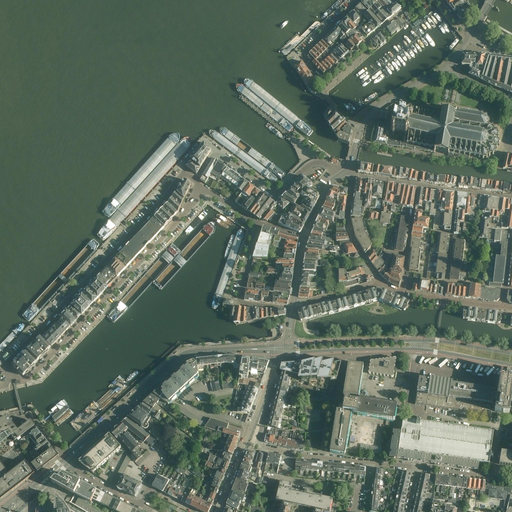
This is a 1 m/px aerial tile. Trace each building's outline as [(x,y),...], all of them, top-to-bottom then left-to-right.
[(382,25),(388,19),(392,16),(387,11),(376,0),(364,0),(361,3),(368,11),(376,19),(382,25)] [(397,3),(394,0),(376,0),(387,11),(397,3)] [(461,0),(459,0),(450,7),(454,12),(457,10),(461,7),(462,8),(463,8),(464,8),(465,8),(466,7),(465,5),(468,3),(466,0),(465,0),(463,2),(461,0)] [(361,3),(354,10),(361,17),(363,14),(365,16),(367,14),(366,13),(367,12),(366,12),(368,11),(361,3)] [(402,8),(397,3),(387,11),(392,16),(402,8)] [(457,15),(457,16),(458,18),(459,18),(460,19),(461,19),(462,20),(463,20),(464,19),(472,9),(471,8),(468,3),(465,5),(466,7),(465,8),(464,8),(463,8),(462,8),(461,7),(457,10),(458,11),(457,12),(457,13),(457,14),(457,15)] [(354,10),(347,17),(353,24),(355,22),(358,24),(361,21),(363,19),(361,17),(354,10)] [(373,32),(382,25),(376,19),(368,11),(366,12),(367,12),(366,13),(367,14),(365,16),(364,16),(370,23),(367,26),(373,32)] [(347,17),(342,22),(350,31),(352,32),(354,34),(356,32),(354,30),(356,28),(358,29),(360,27),(359,25),(359,26),(358,24),(355,22),(353,24),(347,17)] [(395,21),(385,29),(391,36),(396,32),(397,33),(399,30),(399,29),(399,28),(400,26),(401,27),(403,26),(397,19),(395,21)] [(342,22),(337,26),(343,32),(346,35),(350,31),(342,22)] [(337,26),(331,33),(330,34),(335,40),(339,37),(341,39),(346,35),(343,32),(337,26)] [(372,33),(366,26),(361,30),(367,37),(372,33)] [(356,32),(354,34),(361,42),(362,41),(364,40),(361,36),(363,34),(360,31),(358,30),(356,32)] [(354,34),(352,32),(350,31),(346,35),(356,46),(361,42),(354,34)] [(380,33),(377,36),(381,40),(384,44),(387,41),(380,33)] [(323,40),(330,47),(331,48),(334,45),(333,43),(334,42),(333,42),(335,40),(330,34),(323,40)] [(340,40),(351,51),(356,46),(346,35),(341,39),(340,40)] [(377,36),(374,39),(381,46),(384,44),(381,40),(377,36)] [(380,46),(381,46),(374,39),(371,42),(370,43),(373,46),(374,45),(376,48),(379,45),(380,46)] [(323,40),(320,43),(329,52),(330,53),(330,52),(331,51),(329,49),(329,50),(328,49),(330,47),(323,40)] [(318,45),(317,46),(326,55),(327,55),(324,52),(326,51),(326,52),(328,54),(329,52),(320,43),(319,44),(318,45)] [(341,59),(348,53),(341,45),(337,49),(334,45),(331,48),(334,51),(335,52),(341,59)] [(315,49),(321,55),(323,53),(324,54),(323,55),(324,56),(323,57),(324,58),(324,57),(326,55),(317,46),(317,47),(316,47),(315,48),(315,49)] [(315,49),(312,51),(321,60),(323,58),(321,56),(320,57),(321,55),(315,49)] [(312,51),(309,54),(315,60),(315,61),(317,59),(319,62),(321,60),(312,51)] [(329,52),(328,54),(330,56),(331,55),(331,56),(329,57),(335,64),(338,61),(332,55),(331,54),(330,53),(329,52)] [(335,52),(332,55),(338,61),(341,59),(335,52)] [(479,55),(470,55),(463,55),(463,56),(463,58),(462,58),(462,59),(462,60),(462,61),(462,62),(462,63),(462,64),(461,65),(462,65),(462,66),(464,66),(465,66),(465,67),(465,68),(467,68),(468,67),(468,66),(470,66),(470,70),(469,75),(471,76),(473,70),(475,70),(475,68),(473,68),(473,65),(476,65),(479,56),(479,55)] [(479,56),(476,65),(475,68),(475,70),(473,70),(471,76),(479,79),(486,56),(479,56)] [(479,79),(492,86),(495,72),(499,57),(486,56),(479,79)] [(326,60),(332,67),(335,64),(329,57),(326,60)] [(507,92),(511,61),(511,58),(506,58),(499,57),(495,72),(492,86),(507,92)] [(323,58),(321,60),(329,69),(332,67),(326,60),(324,61),(323,59),(323,58)] [(315,60),(312,63),(319,71),(319,70),(320,70),(320,71),(321,71),(323,74),(324,73),(326,72),(320,65),(318,63),(315,61),(315,60)] [(321,60),(319,62),(321,64),(320,65),(326,72),(329,69),(321,60)] [(301,63),(294,68),(299,75),(307,69),(302,63),(302,62),(301,63)] [(307,69),(299,75),(303,82),(311,76),(307,69)] [(316,83),(311,76),(303,82),(307,88),(312,84),(313,85),(316,83)] [(315,94),(317,95),(318,94),(317,93),(317,92),(313,85),(312,84),(307,88),(311,93),(315,95),(315,94)] [(499,145),(499,143),(499,142),(500,142),(500,141),(499,141),(497,139),(498,139),(499,139),(499,138),(498,138),(497,138),(498,135),(499,135),(499,134),(498,134),(497,132),(498,131),(497,130),(496,131),(494,130),(495,129),(494,128),(493,129),(492,126),(493,126),(492,125),(492,126),(490,126),(489,125),(489,126),(487,125),(487,122),(489,122),(489,121),(487,121),(486,118),(487,117),(487,116),(485,118),(482,117),(483,114),(482,114),(481,116),(477,115),(477,114),(476,113),(476,115),(472,114),(473,113),(471,113),(471,114),(467,113),(467,112),(466,112),(466,113),(462,113),(462,111),(461,111),(461,113),(458,112),(458,110),(457,110),(457,109),(451,108),(448,108),(448,107),(447,108),(443,107),(443,106),(442,106),(441,109),(428,107),(400,101),(399,107),(413,110),(412,111),(413,111),(412,113),(412,114),(411,117),(412,117),(409,132),(410,133),(410,135),(408,134),(408,136),(406,136),(407,134),(400,132),(399,137),(404,137),(403,142),(403,143),(406,144),(407,144),(408,145),(408,144),(413,145),(413,146),(414,145),(419,146),(418,147),(419,147),(419,146),(424,147),(424,148),(425,148),(425,147),(430,148),(430,149),(431,149),(435,149),(435,150),(435,151),(434,152),(434,153),(435,152),(447,154),(448,155),(453,156),(454,153),(459,154),(464,155),(469,155),(469,156),(470,156),(474,156),(474,157),(475,157),(479,157),(479,158),(480,159),(480,157),(483,158),(482,160),(483,160),(483,159),(486,158),(487,159),(487,158),(488,155),(489,156),(489,157),(490,156),(489,155),(490,154),(492,154),(493,155),(494,155),(493,154),(495,152),(496,153),(496,152),(495,151),(495,149),(496,149),(497,149),(497,148),(496,148),(496,147),(498,146),(499,146),(499,145)] [(329,108),(324,115),(328,122),(335,114),(330,109),(329,109),(329,108)] [(382,112),(381,111),(380,114),(380,117),(379,117),(379,118),(379,119),(380,119),(386,120),(388,113),(387,113),(389,108),(382,112)] [(339,118),(335,114),(328,122),(330,127),(339,118)] [(411,117),(411,118),(410,118),(410,117),(409,117),(408,119),(397,117),(398,115),(396,114),(396,117),(394,116),(393,118),(395,118),(393,129),(391,129),(391,131),(393,131),(392,133),(394,134),(395,131),(400,132),(407,134),(406,136),(408,136),(408,134),(410,135),(410,133),(409,132),(412,117),(411,117)] [(330,127),(333,132),(344,122),(339,118),(330,127)] [(339,133),(341,131),(347,126),(344,122),(333,132),(336,136),(339,133)] [(388,139),(386,139),(382,138),(384,124),(379,123),(378,122),(378,123),(378,124),(374,143),(386,145),(388,140),(388,139)] [(351,138),(353,130),(347,126),(341,131),(344,132),(343,135),(351,138)] [(343,135),(339,133),(336,136),(338,140),(350,144),(351,138),(343,135)] [(211,151),(204,144),(190,159),(190,160),(196,165),(198,166),(200,164),(202,165),(203,164),(211,151)] [(495,168),(496,169),(496,168),(498,169),(503,169),(507,169),(510,155),(507,154),(506,154),(506,155),(505,162),(504,164),(503,164),(496,162),(495,168)] [(200,180),(205,184),(209,177),(211,173),(212,173),(218,162),(215,159),(213,160),(200,180)] [(190,160),(185,165),(187,166),(186,166),(196,174),(199,170),(202,165),(200,164),(198,166),(196,165),(190,160)] [(211,173),(209,177),(214,180),(210,187),(214,190),(218,183),(220,179),(219,178),(220,178),(224,172),(223,171),(226,167),(223,165),(223,166),(218,162),(212,173),(211,173)] [(374,174),(380,175),(382,168),(375,166),(375,167),(374,174)] [(227,168),(224,172),(220,178),(219,178),(220,179),(218,183),(224,187),(229,187),(230,185),(236,190),(237,189),(243,181),(239,177),(236,174),(236,175),(234,174),(235,173),(232,171),(231,172),(227,168)] [(380,175),(391,177),(393,169),(382,168),(380,175)] [(425,183),(434,184),(435,177),(435,175),(426,174),(425,183)] [(311,184),(309,182),(308,181),(307,180),(304,178),(304,177),(301,180),(295,185),(302,191),(309,188),(310,188),(311,186),(312,186),(311,186),(312,184),(311,184)] [(239,191),(236,195),(239,198),(248,186),(250,185),(243,180),(243,181),(237,189),(239,191)] [(366,181),(358,180),(357,180),(354,193),(360,194),(360,195),(363,195),(366,181)] [(191,184),(185,181),(184,181),(177,191),(185,198),(191,185),(191,184)] [(364,209),(365,207),(370,208),(370,206),(374,182),(369,181),(366,196),(366,198),(364,198),(364,201),(363,201),(362,201),(361,208),(364,209)] [(384,184),(374,182),(370,206),(370,208),(375,209),(377,199),(381,200),(384,184)] [(386,184),(383,203),(381,213),(386,214),(387,204),(387,203),(391,185),(386,184)] [(242,207),(250,196),(251,195),(256,189),(250,185),(248,186),(239,198),(235,203),(242,207)] [(395,185),(391,185),(387,203),(387,204),(392,205),(395,185)] [(401,186),(395,185),(392,205),(392,207),(391,207),(391,211),(395,211),(395,207),(394,207),(395,205),(398,206),(401,186)] [(410,188),(406,187),(403,206),(402,206),(402,209),(403,209),(404,207),(407,207),(410,188)] [(297,201),(301,196),(298,194),(297,193),(292,188),(286,194),(293,199),(297,201)] [(416,189),(410,188),(407,207),(413,208),(416,189)] [(262,193),(258,190),(256,189),(251,195),(254,197),(253,199),(256,201),(262,193)] [(301,196),(305,198),(316,205),(319,197),(319,194),(309,189),(305,190),(304,193),(303,192),(298,194),(301,196)] [(424,190),(418,189),(417,198),(416,207),(418,208),(417,211),(421,212),(424,190)] [(178,213),(184,198),(185,198),(177,191),(167,203),(178,213)] [(430,213),(430,215),(435,216),(439,192),(433,191),(432,202),(430,213)] [(327,199),(332,201),(337,202),(339,194),(330,192),(330,194),(328,198),(327,199)] [(435,216),(433,229),(434,229),(438,230),(439,230),(439,227),(441,210),(443,193),(439,192),(435,216)] [(274,202),(262,193),(256,201),(248,211),(252,214),(251,215),(253,216),(254,216),(260,220),(261,220),(262,219),(261,218),(269,208),(274,202)] [(362,219),(364,209),(361,208),(362,201),(363,201),(363,195),(360,195),(360,194),(354,193),(353,202),(351,217),(355,218),(362,219)] [(454,194),(443,193),(441,210),(439,227),(445,227),(444,231),(445,231),(445,230),(450,231),(451,228),(451,226),(452,216),(452,214),(454,198),(454,196),(454,194)] [(294,205),(297,201),(293,199),(286,194),(282,198),(290,203),(294,205)] [(345,208),(347,196),(339,194),(337,202),(338,202),(337,206),(345,208)] [(467,195),(458,195),(457,206),(465,206),(467,195)] [(250,196),(242,207),(245,210),(247,211),(248,212),(248,211),(256,201),(253,199),(250,196)] [(474,216),(475,211),(475,209),(478,209),(483,210),(485,198),(480,198),(478,197),(476,197),(472,196),(469,215),(469,216),(469,221),(474,221),(474,216)] [(282,198),(277,204),(276,204),(277,205),(283,210),(290,203),(282,198)] [(305,198),(301,203),(302,204),(312,210),(316,205),(305,198)] [(483,210),(482,215),(490,216),(493,199),(485,198),(483,210)] [(489,228),(492,229),(496,229),(497,229),(502,230),(502,229),(502,224),(505,210),(506,201),(493,199),(490,216),(489,228)] [(511,202),(506,201),(505,210),(502,224),(502,229),(507,229),(509,219),(511,202)] [(173,217),(178,213),(167,203),(163,208),(173,217)] [(323,209),(323,210),(329,211),(335,213),(336,212),(336,211),(337,206),(331,204),(326,203),(325,205),(324,206),(323,209)] [(310,214),(312,210),(302,204),(300,208),(310,214)] [(309,216),(310,214),(300,208),(295,205),(291,214),(305,223),(306,221),(309,217),(309,216)] [(173,217),(163,208),(158,213),(159,213),(169,222),(173,217)] [(454,234),(458,235),(460,235),(460,236),(461,236),(462,233),(461,232),(461,229),(459,229),(459,223),(463,224),(464,215),(464,214),(465,210),(461,210),(461,209),(456,209),(456,215),(454,234)] [(268,220),(273,213),(271,212),(272,211),(270,210),(262,220),(264,221),(267,222),(268,220)] [(320,216),(319,218),(329,221),(333,222),(334,218),(335,213),(329,211),(323,210),(322,211),(320,216)] [(344,221),(345,213),(336,211),(336,212),(335,213),(334,218),(339,220),(344,221)] [(423,228),(428,229),(429,224),(429,219),(422,218),(422,212),(421,212),(417,211),(415,211),(413,227),(423,228)] [(285,212),(282,217),(286,219),(302,229),(303,227),(305,223),(291,214),(290,215),(289,214),(285,212)] [(164,227),(169,222),(159,213),(154,217),(164,227)] [(268,220),(278,225),(281,217),(273,213),(268,220)] [(369,213),(368,221),(373,221),(374,219),(378,220),(379,214),(369,213)] [(381,228),(381,227),(382,224),(389,225),(390,215),(387,214),(386,214),(381,213),(379,227),(381,228)] [(401,214),(400,221),(409,223),(410,218),(407,217),(408,215),(405,215),(401,214)] [(480,232),(480,238),(480,239),(483,239),(487,240),(487,242),(488,230),(488,228),(489,228),(490,216),(482,215),(481,223),(481,229),(480,232)] [(164,227),(154,217),(154,218),(149,223),(144,228),(143,229),(139,234),(138,234),(133,239),(133,240),(128,244),(128,245),(138,255),(139,254),(143,249),(144,249),(148,244),(149,244),(149,243),(154,238),(159,232),(159,233),(160,232),(159,232),(164,227),(165,227),(164,227)] [(300,232),(302,229),(286,219),(286,220),(281,217),(278,225),(299,233),(300,232)] [(362,220),(362,219),(355,218),(351,217),(355,237),(365,233),(362,220)] [(319,218),(318,219),(316,223),(328,226),(329,221),(319,218)] [(314,228),(327,231),(328,226),(316,223),(314,228)] [(264,227),(263,228),(261,233),(269,235),(271,229),(264,227)] [(271,229),(269,235),(278,238),(279,232),(271,229)] [(487,242),(500,243),(501,232),(488,230),(487,242)] [(397,231),(394,251),(403,253),(404,248),(405,248),(407,237),(406,237),(406,232),(399,231),(397,231)] [(279,232),(278,238),(281,238),(279,243),(285,245),(286,242),(297,245),(297,242),(298,241),(298,239),(298,238),(294,236),(279,232)] [(257,246),(269,247),(278,249),(279,243),(281,238),(278,238),(269,235),(261,233),(257,246)] [(355,237),(365,254),(372,244),(365,233),(355,237)] [(448,239),(449,235),(439,233),(437,254),(446,255),(447,250),(448,251),(449,239),(448,239)] [(420,250),(421,239),(412,236),(411,239),(410,249),(411,249),(411,254),(409,253),(408,265),(410,265),(409,271),(415,272),(415,270),(418,271),(420,250)] [(310,238),(309,242),(308,244),(317,245),(328,247),(334,248),(334,246),(332,242),(330,242),(330,243),(325,241),(317,240),(310,238)] [(463,262),(465,242),(456,240),(455,245),(454,245),(452,256),(454,256),(453,261),(461,262),(463,262)] [(279,243),(278,249),(285,249),(296,251),(296,249),(297,245),(286,242),(285,245),(279,243)] [(308,244),(306,249),(315,250),(325,251),(336,253),(336,251),(335,251),(334,248),(328,247),(317,245),(308,244)] [(126,268),(128,265),(138,255),(128,245),(126,247),(115,259),(126,268)] [(338,256),(343,255),(348,255),(349,260),(355,260),(355,258),(359,257),(353,247),(352,245),(341,246),(340,246),(334,246),(334,248),(335,251),(336,251),(336,253),(338,253),(338,256)] [(268,258),(269,247),(257,246),(253,259),(268,260),(268,258)] [(269,260),(273,260),(281,260),(294,261),(296,251),(285,249),(284,258),(268,258),(268,260),(269,260)] [(394,254),(394,257),(391,271),(390,270),(387,274),(383,278),(387,283),(393,285),(399,288),(399,287),(400,283),(400,282),(401,282),(401,281),(402,274),(403,268),(405,256),(394,254)] [(304,262),(304,266),(317,267),(328,267),(329,267),(329,265),(330,265),(331,262),(329,262),(319,261),(319,256),(305,255),(305,260),(304,262)] [(372,265),(374,267),(375,268),(382,260),(379,256),(377,258),(372,265)] [(107,267),(106,268),(117,277),(126,268),(115,259),(107,267)] [(375,268),(377,271),(383,265),(384,263),(382,260),(375,268)] [(266,273),(268,274),(277,275),(279,275),(279,270),(281,270),(280,275),(292,277),(293,274),(293,272),(293,269),(280,269),(276,268),(272,268),(270,268),(271,264),(266,264),(266,267),(268,267),(268,268),(267,268),(266,268),(266,273)] [(377,271),(380,274),(386,268),(383,265),(377,271)] [(114,281),(117,277),(106,268),(103,271),(114,281)] [(380,274),(382,277),(388,272),(386,268),(380,274)] [(339,271),(339,277),(339,283),(339,284),(341,285),(343,285),(344,289),(359,285),(358,281),(365,279),(367,283),(370,282),(370,281),(370,280),(373,278),(367,269),(359,271),(356,272),(357,273),(347,276),(346,274),(345,274),(345,272),(344,272),(344,271),(343,271),(341,271),(339,271)] [(111,284),(114,281),(103,271),(100,274),(111,284)] [(100,274),(97,277),(97,278),(108,287),(111,284),(100,274)] [(280,275),(279,275),(277,275),(277,276),(276,282),(291,284),(292,283),(292,277),(280,275)] [(103,292),(108,287),(97,278),(92,283),(103,292)] [(291,284),(276,282),(272,281),(267,280),(267,283),(272,284),(274,284),(274,283),(275,283),(274,287),(290,290),(291,284)] [(428,293),(429,285),(430,281),(420,280),(420,285),(418,291),(428,293)] [(92,283),(87,288),(98,298),(103,292),(92,283)] [(445,296),(452,297),(454,287),(454,284),(447,284),(445,296)] [(481,286),(474,285),(470,285),(468,299),(479,300),(480,300),(481,288),(481,286)] [(92,304),(94,302),(98,298),(87,288),(81,294),(92,304)] [(354,308),(364,305),(364,304),(373,301),(373,302),(378,301),(378,300),(376,294),(377,293),(376,289),(375,289),(375,288),(361,292),(352,295),(353,296),(356,295),(356,296),(326,305),(329,314),(329,315),(334,313),(333,311),(338,310),(339,312),(349,309),(348,307),(353,305),(354,308)] [(501,290),(500,290),(481,288),(480,300),(497,302),(497,300),(500,300),(501,290)] [(405,310),(408,305),(408,303),(408,302),(405,301),(405,300),(406,300),(407,300),(407,299),(383,289),(382,289),(380,293),(381,294),(379,300),(379,301),(383,303),(383,302),(393,306),(393,307),(399,310),(400,309),(404,311),(405,310)] [(81,294),(80,296),(76,299),(87,309),(92,304),(81,294)] [(76,299),(72,304),(71,305),(82,315),(87,309),(76,299)] [(231,306),(232,303),(232,301),(224,299),(224,300),(223,305),(222,305),(223,305),(223,308),(231,309),(231,306)] [(301,321),(304,321),(329,314),(326,305),(326,303),(332,302),(332,300),(328,301),(323,303),(300,309),(301,310),(301,311),(298,312),(298,313),(299,318),(299,319),(300,321),(301,321)] [(71,305),(66,310),(76,320),(82,315),(71,305)] [(243,308),(241,308),(236,307),(234,319),(234,323),(240,323),(241,323),(243,308)] [(487,323),(495,324),(495,323),(499,323),(500,323),(501,315),(500,314),(498,313),(497,313),(497,312),(498,312),(499,312),(499,311),(481,309),(467,307),(467,308),(466,308),(467,308),(467,309),(468,309),(468,310),(465,309),(464,310),(463,318),(463,319),(466,319),(466,320),(467,321),(475,322),(475,320),(488,322),(487,323)] [(66,310),(60,317),(70,327),(76,320),(66,310)] [(66,332),(70,327),(60,317),(55,322),(66,332)] [(55,322),(53,324),(50,327),(61,337),(66,332),(55,322)] [(50,327),(41,337),(51,347),(61,337),(50,327)] [(24,375),(51,347),(41,337),(13,366),(22,375),(24,375)] [(229,357),(219,358),(209,359),(210,365),(211,369),(215,368),(215,369),(215,367),(217,367),(217,366),(220,366),(220,368),(221,368),(225,367),(225,364),(229,364),(229,357)] [(242,358),(238,358),(230,357),(229,357),(229,364),(232,365),(232,368),(240,369),(242,358)] [(243,358),(239,376),(245,377),(245,376),(248,376),(248,373),(257,374),(259,360),(243,358)] [(369,367),(368,373),(368,374),(369,374),(373,375),(380,376),(392,378),(393,377),(394,373),(394,372),(395,367),(396,359),(395,359),(395,358),(394,359),(394,358),(391,359),(386,359),(380,360),(372,361),(371,361),(370,362),(369,367)] [(166,403),(168,405),(199,376),(197,375),(198,374),(198,370),(197,360),(194,361),(192,361),(190,362),(188,363),(187,363),(186,364),(160,388),(153,394),(166,403)] [(259,360),(257,374),(261,374),(264,375),(264,374),(266,370),(269,362),(259,360)] [(289,384),(290,384),(291,384),(300,387),(332,395),(336,379),(337,379),(341,363),(337,364),(336,365),(333,366),(334,362),(329,363),(329,364),(322,364),(323,361),(318,361),(318,363),(314,363),(315,361),(310,362),(310,363),(303,363),(303,362),(295,364),(282,364),(280,371),(282,372),(292,374),(290,379),(289,384)] [(330,452),(330,453),(344,455),(345,455),(345,453),(349,427),(351,413),(352,413),(357,414),(357,416),(393,422),(393,421),(394,421),(395,416),(397,407),(396,406),(364,401),(365,400),(360,399),(360,398),(360,397),(359,396),(358,396),(359,389),(360,385),(361,378),(363,368),(363,366),(356,365),(349,364),(348,365),(346,381),(343,396),(343,397),(344,397),(343,401),(344,402),(343,406),(339,406),(338,410),(336,410),(336,411),(336,414),(330,452)] [(415,405),(432,408),(448,410),(448,411),(450,411),(450,410),(490,417),(491,410),(495,410),(494,412),(502,414),(509,414),(509,412),(511,412),(511,418),(509,438),(511,438),(511,373),(510,373),(510,372),(511,371),(511,370),(510,370),(510,369),(509,369),(508,369),(507,369),(506,369),(506,370),(506,371),(506,372),(506,373),(501,373),(500,378),(498,379),(497,379),(495,380),(494,381),(493,382),(492,383),(491,384),(490,385),(490,386),(491,386),(491,389),(419,378),(415,405)] [(245,390),(245,391),(256,395),(258,390),(253,388),(249,386),(247,391),(245,390)] [(245,391),(243,396),(254,400),(256,395),(245,391)] [(153,394),(149,398),(148,399),(157,404),(158,404),(159,403),(160,402),(165,405),(166,403),(153,394)] [(242,400),(242,401),(252,405),(254,400),(243,396),(244,396),(242,400)] [(148,399),(143,403),(159,413),(160,412),(161,411),(155,407),(157,404),(148,399)] [(242,402),(241,406),(250,410),(252,405),(242,401),(242,402)] [(143,403),(139,407),(141,409),(149,415),(157,420),(158,420),(160,416),(161,415),(160,414),(159,413),(143,403)] [(149,421),(151,417),(145,413),(138,408),(134,412),(134,411),(132,413),(132,414),(128,417),(134,421),(141,426),(141,427),(142,427),(144,429),(147,428),(148,426),(148,424),(147,423),(149,421)] [(0,444),(10,436),(14,441),(34,426),(29,421),(16,430),(10,423),(11,422),(11,421),(10,420),(9,420),(8,418),(7,419),(6,417),(5,416),(3,417),(4,418),(0,419),(0,444)] [(123,422),(121,423),(121,424),(128,429),(133,433),(139,438),(144,442),(150,436),(142,430),(128,419),(127,418),(126,419),(125,420),(123,422)] [(403,418),(401,431),(398,451),(425,455),(452,458),(479,462),(488,464),(492,431),(432,422),(425,421),(408,419),(403,418)] [(227,430),(228,424),(229,424),(211,419),(204,428),(210,430),(217,432),(223,434),(225,434),(239,439),(239,437),(240,434),(227,430)] [(114,429),(111,433),(117,440),(119,438),(120,439),(132,453),(139,447),(140,446),(128,433),(125,436),(123,434),(126,431),(128,429),(121,424),(117,427),(115,429),(114,429)] [(23,445),(29,440),(31,439),(30,438),(33,435),(35,437),(36,436),(37,437),(40,434),(35,428),(25,436),(19,441),(23,445)] [(162,450),(166,445),(168,443),(162,436),(154,429),(150,433),(159,443),(157,445),(162,450)] [(389,458),(397,459),(398,451),(401,431),(393,430),(389,458)] [(285,432),(284,431),(281,447),(285,448),(287,440),(285,439),(286,436),(286,434),(289,434),(289,432),(285,432)] [(34,447),(43,440),(44,439),(40,434),(37,437),(36,436),(35,437),(33,435),(30,438),(31,439),(34,443),(35,445),(34,446),(33,446),(34,447)] [(121,447),(115,440),(109,434),(107,436),(106,436),(106,437),(104,439),(104,438),(104,439),(102,441),(101,441),(99,443),(111,457),(112,457),(111,456),(114,454),(114,455),(114,454),(116,452),(117,452),(116,452),(118,450),(119,450),(121,447)] [(237,444),(238,442),(239,439),(225,434),(224,437),(229,439),(228,441),(237,444)] [(34,447),(32,448),(36,453),(41,449),(42,452),(44,450),(45,451),(50,448),(50,447),(44,439),(43,440),(34,447)] [(89,452),(102,466),(102,465),(104,463),(104,464),(104,463),(106,461),(107,461),(107,460),(109,461),(110,459),(109,459),(111,457),(99,443),(97,445),(96,445),(97,445),(94,447),(94,448),(92,450),(92,449),(92,450),(90,452),(89,452)] [(56,455),(52,449),(51,448),(43,454),(50,462),(57,456),(56,455)] [(230,460),(232,456),(226,454),(218,451),(216,454),(230,460)] [(247,451),(244,458),(253,460),(255,453),(247,451)] [(397,459),(413,461),(424,463),(425,455),(398,451),(397,459)] [(500,459),(499,465),(511,466),(511,453),(501,451),(500,459)] [(93,473),(96,470),(97,470),(99,468),(99,467),(101,465),(102,466),(89,452),(87,454),(85,456),(84,456),(84,457),(82,459),(82,458),(82,459),(80,461),(79,461),(79,462),(79,463),(80,463),(93,473)] [(136,452),(130,457),(132,459),(135,463),(141,457),(142,456),(139,452),(137,453),(136,452)] [(263,459),(264,453),(259,452),(259,454),(255,453),(253,460),(252,462),(261,464),(261,465),(265,467),(267,460),(263,459)] [(37,459),(43,467),(50,462),(43,454),(37,459)] [(226,471),(227,467),(229,464),(215,457),(210,455),(206,454),(204,457),(203,460),(206,461),(212,463),(226,471)] [(216,454),(215,457),(229,464),(230,460),(216,454)] [(265,467),(264,471),(264,472),(266,472),(266,471),(271,472),(274,458),(272,458),(273,455),(268,454),(267,460),(265,467)] [(271,472),(277,474),(281,457),(273,455),(272,458),(274,458),(271,472)] [(424,463),(451,466),(452,458),(425,455),(424,463)] [(260,470),(261,465),(261,464),(252,462),(253,460),(244,458),(242,465),(251,468),(257,469),(256,473),(259,474),(260,471),(259,471),(260,470)] [(478,470),(479,462),(452,458),(451,466),(478,470)] [(30,464),(35,472),(36,473),(43,467),(37,459),(30,464)] [(224,476),(226,471),(212,463),(206,461),(204,464),(206,466),(205,467),(208,468),(211,469),(218,473),(224,476)] [(0,500),(11,492),(33,475),(32,473),(23,462),(8,474),(0,464),(0,500)] [(201,478),(203,475),(201,474),(194,470),(192,473),(196,476),(201,478)] [(240,470),(237,478),(246,481),(248,477),(252,479),(252,477),(255,478),(256,475),(250,472),(240,470)] [(222,481),(223,478),(224,476),(218,473),(217,474),(215,474),(213,472),(210,477),(215,479),(215,478),(222,481)] [(101,473),(99,477),(107,482),(109,477),(102,474),(101,473)] [(56,478),(52,483),(53,483),(53,484),(54,484),(55,484),(58,486),(75,494),(76,495),(81,497),(91,502),(92,500),(97,490),(68,476),(64,474),(63,474),(58,479),(57,479),(56,478)] [(123,475),(117,488),(118,490),(119,491),(121,491),(123,491),(135,497),(137,494),(138,492),(139,489),(140,487),(142,484),(141,484),(142,483),(142,482),(137,480),(134,478),(134,480),(124,475),(123,475)] [(152,487),(156,489),(161,478),(162,476),(158,476),(157,476),(152,487)] [(156,489),(159,490),(165,480),(166,478),(165,478),(161,478),(156,489)] [(215,479),(212,486),(214,487),(214,488),(218,490),(221,481),(222,481),(215,478),(215,479)] [(244,497),(249,482),(246,481),(237,478),(236,480),(232,491),(244,497)] [(159,490),(163,492),(169,481),(169,480),(165,480),(159,490)] [(174,483),(169,481),(163,492),(167,495),(174,483)] [(291,506),(290,505),(290,504),(315,509),(315,510),(315,511),(314,510),(314,511),(319,511),(322,511),(323,511),(328,511),(329,511),(330,511),(332,499),(319,496),(319,497),(311,495),(307,495),(308,490),(305,489),(305,493),(304,494),(292,491),(292,490),(289,490),(289,488),(291,489),(292,484),(280,481),(276,501),(283,502),(283,504),(286,504),(291,506)] [(489,486),(485,485),(486,481),(485,481),(483,500),(484,491),(485,491),(485,489),(489,490),(488,499),(504,501),(502,511),(505,511),(510,496),(511,489),(489,486)] [(274,485),(263,482),(261,488),(272,490),(274,485)] [(175,484),(174,483),(167,495),(172,497),(178,486),(174,485),(175,484)] [(178,486),(172,497),(177,499),(183,488),(181,487),(178,485),(178,486)] [(177,499),(181,501),(185,494),(183,493),(185,489),(183,488),(177,499)] [(95,501),(97,502),(101,493),(99,492),(99,491),(97,490),(92,500),(94,501),(95,501)] [(186,504),(190,506),(195,497),(197,492),(192,490),(191,492),(186,504)] [(181,501),(184,503),(186,504),(191,492),(190,491),(188,495),(185,494),(181,501)] [(232,491),(229,500),(240,505),(240,504),(240,503),(241,502),(244,504),(247,498),(244,497),(232,491)] [(101,493),(97,502),(98,503),(99,503),(101,504),(105,495),(103,494),(103,493),(101,493)] [(190,506),(195,508),(201,495),(199,494),(197,498),(195,497),(190,506)] [(55,500),(55,505),(55,510),(55,511),(72,511),(68,510),(64,503),(56,495),(55,500)] [(105,495),(101,504),(102,505),(103,505),(105,506),(109,497),(107,496),(107,495),(105,495)] [(195,508),(199,510),(203,501),(201,500),(203,496),(201,495),(195,508)] [(86,511),(101,511),(89,505),(91,502),(80,497),(79,499),(78,499),(77,501),(75,506),(86,511)] [(109,497),(105,506),(106,507),(107,507),(109,508),(113,499),(111,498),(111,497),(109,497)] [(199,510),(202,511),(209,499),(207,498),(205,502),(203,501),(199,510)] [(113,499),(109,508),(111,509),(110,509),(111,509),(113,510),(117,501),(115,500),(115,499),(113,499)] [(209,499),(202,511),(208,511),(212,505),(213,501),(209,499)] [(237,510),(237,509),(239,505),(237,504),(228,500),(227,505),(231,507),(237,510)] [(117,501),(113,510),(115,511),(114,511),(115,511),(117,511),(121,502),(119,502),(119,501),(117,501)] [(456,511),(456,510),(455,510),(455,508),(440,505),(440,502),(433,501),(430,511),(456,511)] [(121,502),(117,511),(121,511),(125,505),(123,504),(123,503),(121,502)]
